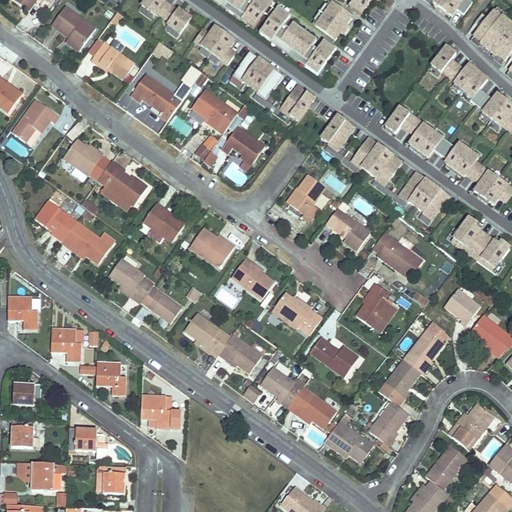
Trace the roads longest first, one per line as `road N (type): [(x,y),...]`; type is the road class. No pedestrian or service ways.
road 1 (residential): [(0,181),(33,264),(368,508)]
road 2 (residential): [(0,33),(217,202),(237,208),(258,200),(295,146)]
road 3 (residential): [(0,361),(27,356),(156,456),(158,511)]
road 4 (residential): [(511,229),(331,100)]
road 5 (residential): [(368,508),(455,386),(489,388),(511,412)]
road 6 (residential): [(331,100),(192,0)]
road 7 (residential): [(408,0),(511,91)]
road 8 (residential): [(331,100),(404,0)]
